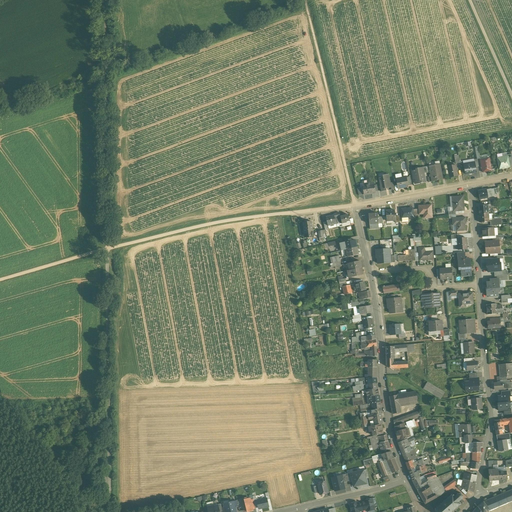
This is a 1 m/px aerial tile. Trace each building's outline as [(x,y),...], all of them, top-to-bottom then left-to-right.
[(507,157),(497,158),(499,169),(509,167),(507,156),(507,157)] [(491,171),(489,158),(480,160),(482,172),(491,171)] [(474,163),(463,165),(465,174),(476,172),(475,167),(474,163)] [(440,164),(429,166),(431,177),(432,182),(437,181),(436,179),(442,178),(440,164)] [(456,165),(447,167),(449,178),(458,176),(456,165)] [(422,167),(416,169),(416,170),(412,171),(414,183),(420,182),(421,184),(425,183),(424,173),(422,167)] [(383,177),(378,178),(381,192),(386,191),(386,189),(391,188),(391,190),(390,183),(388,174),(383,175),(383,177)] [(406,177),(396,179),(397,189),(408,187),(408,186),(406,177)] [(373,183),(362,185),(364,195),(375,193),(374,192),(373,186),(373,183)] [(486,190),(482,191),(482,190),(478,191),(479,199),(488,197),(486,190)] [(463,196),(452,197),(453,211),(454,211),(455,211),(464,210),(463,196)] [(487,205),(479,206),(479,215),(492,214),(492,211),(489,211),(489,212),(488,212),(487,205)] [(431,206),(418,206),(419,209),(419,214),(427,214),(427,218),(432,218),(431,206)] [(413,208),(401,209),(402,218),(408,218),(413,217),(413,210),(413,208)] [(395,211),(386,211),(386,221),(395,221),(396,221),(395,217),(395,211)] [(378,214),(372,214),(372,215),(369,215),(370,224),(374,224),(374,223),(378,222),(378,224),(378,217),(378,214)] [(492,214),(479,215),(480,222),(489,221),(488,219),(494,218),(494,214),(492,214)] [(334,215),(326,217),(326,218),(327,222),(328,226),(336,224),(335,219),(334,215)] [(340,217),(341,220),(342,224),(347,223),(346,222),(349,221),(348,215),(340,217)] [(456,218),(452,219),(452,226),(456,225),(456,231),(465,231),(464,222),(466,222),(465,218),(456,218)] [(311,222),(303,223),(304,237),(313,236),(311,222)] [(486,228),(482,229),(482,236),(494,235),(493,228),(486,228)] [(325,230),(318,231),(319,238),(324,237),(327,237),(325,230)] [(466,238),(457,239),(458,250),(467,249),(466,238)] [(355,240),(347,242),(344,243),(344,245),(340,246),(341,251),(344,250),(356,247),(355,240)] [(493,242),(485,242),(486,253),(496,252),(499,252),(498,242),(498,241),(493,242)] [(356,247),(344,250),(346,257),(358,255),(356,247)] [(432,251),(424,252),(424,248),(418,248),(418,253),(419,260),(433,259),(432,251)] [(389,249),(376,250),(376,255),(377,255),(378,264),(390,263),(389,249)] [(408,255),(398,256),(398,262),(412,261),(415,261),(414,253),(414,251),(411,252),(411,250),(408,250),(408,255)] [(469,259),(464,260),(464,258),(460,259),(460,260),(459,260),(460,268),(462,268),(463,276),(471,275),(470,270),(469,270),(469,259)] [(494,259),(486,260),(486,267),(487,267),(488,272),(494,272),(501,271),(500,263),(499,263),(499,259),(494,259)] [(358,261),(346,264),(348,271),(361,268),(360,265),(359,265),(358,261)] [(348,271),(347,271),(349,278),(362,275),(361,268),(348,271)] [(450,269),(446,270),(446,269),(440,269),(439,269),(440,280),(440,279),(447,279),(447,278),(451,278),(451,279),(452,279),(451,276),(451,269),(451,268),(450,268),(450,269)] [(495,279),(490,280),(490,282),(487,283),(487,288),(486,288),(486,289),(499,288),(499,285),(498,281),(498,279),(495,279)] [(364,283),(355,284),(356,287),(356,290),(357,292),(366,290),(364,283)] [(398,284),(382,287),(383,293),(399,290),(398,288),(398,284)] [(347,286),(342,287),(344,295),(352,293),(350,285),(347,286)] [(499,288),(486,289),(487,295),(488,295),(489,297),(498,297),(498,292),(499,292),(499,288)] [(370,291),(358,293),(359,299),(371,297),(370,291)] [(438,293),(425,294),(426,301),(427,301),(427,307),(439,306),(438,293)] [(472,293),(458,294),(459,304),(473,303),(472,293)] [(387,299),(387,305),(388,305),(389,313),(402,312),(400,298),(395,298),(387,299)] [(365,306),(359,308),(359,309),(360,314),(372,312),(371,305),(365,306)] [(371,319),(363,321),(364,329),(372,327),(371,319)] [(466,320),(459,321),(460,333),(461,333),(465,333),(475,332),(474,321),(466,322),(466,320)] [(441,321),(433,322),(429,323),(430,332),(439,331),(440,337),(443,337),(442,330),(441,321)] [(400,324),(389,325),(390,335),(398,335),(400,334),(400,324)] [(376,340),(366,341),(366,347),(372,346),(372,349),(376,348),(376,340)] [(468,343),(463,343),(463,344),(464,355),(474,354),(473,342),(468,343)] [(414,344),(406,345),(406,346),(407,346),(407,350),(407,351),(407,352),(414,352),(414,344)] [(394,346),(386,347),(386,359),(395,358),(394,352),(394,347),(394,346)] [(376,348),(372,349),(372,350),(367,351),(367,354),(367,357),(377,357),(376,348)] [(473,362),(466,363),(467,371),(477,370),(477,362),(473,362)] [(511,364),(499,365),(500,377),(506,377),(511,376),(511,364)] [(376,367),(368,367),(368,378),(376,378),(376,367)] [(470,382),(466,382),(466,386),(465,387),(466,390),(467,391),(471,391),(478,390),(478,385),(479,384),(478,381),(470,382)] [(444,392),(427,382),(423,389),(440,399),(444,392)] [(377,388),(369,390),(365,390),(367,397),(379,395),(377,388)] [(416,392),(397,395),(399,407),(418,403),(416,392)] [(367,397),(368,404),(372,403),(380,402),(379,395),(367,397)] [(397,395),(389,396),(392,414),(400,413),(399,407),(397,395)] [(476,399),(471,399),(471,400),(472,409),(482,409),(481,399),(476,399)] [(380,414),(372,415),(372,417),(375,416),(375,418),(373,419),(373,421),(374,425),(381,424),(382,424),(380,414)] [(412,414),(393,421),(394,426),(412,420),(414,419),(412,414)] [(508,418),(495,421),(495,423),(494,423),(496,435),(502,434),(501,430),(504,430),(503,425),(509,424),(508,418)] [(412,420),(403,423),(405,429),(407,428),(408,429),(414,427),(412,420)] [(398,426),(394,427),(395,431),(405,429),(403,423),(398,425),(398,426)] [(374,425),(369,426),(370,432),(372,431),(372,433),(382,431),(381,424),(374,425)] [(470,424),(458,425),(460,444),(468,444),(472,443),(471,435),(470,424)] [(405,429),(395,431),(397,441),(402,440),(410,437),(408,429),(407,428),(405,429)] [(373,436),(369,437),(370,438),(373,450),(380,448),(379,443),(377,437),(384,435),(384,433),(383,434),(373,436)] [(502,434),(496,435),(497,442),(506,440),(510,440),(509,433),(502,434)] [(384,435),(377,437),(379,443),(388,441),(386,435),(384,435)] [(506,440),(497,442),(499,452),(508,450),(506,440)] [(388,441),(379,443),(380,448),(381,451),(390,448),(388,441)] [(482,443),(473,443),(472,443),(468,444),(468,449),(465,449),(465,453),(466,453),(473,453),(480,452),(480,448),(482,448),(482,443)] [(391,451),(381,454),(382,459),(383,462),(387,461),(393,459),(391,451)] [(480,452),(473,453),(472,458),(472,462),(479,463),(480,459),(480,452)] [(407,454),(403,456),(405,462),(411,460),(410,457),(408,453),(407,454)] [(453,455),(450,456),(451,465),(454,464),(454,466),(459,465),(458,460),(454,460),(453,455)] [(393,459),(387,461),(392,473),(398,470),(395,462),(393,459)] [(392,473),(387,461),(383,462),(382,462),(387,475),(392,473)] [(387,475),(382,462),(378,463),(383,477),(387,475)] [(414,472),(413,468),(408,470),(409,473),(412,480),(417,478),(419,477),(418,474),(417,471),(414,472)] [(363,470),(357,472),(360,485),(366,483),(365,479),(363,470)] [(498,470),(489,471),(489,480),(499,480),(498,471),(498,470)] [(506,471),(498,471),(499,480),(507,479),(506,471)] [(353,486),(360,485),(357,472),(350,473),(351,481),(353,486)] [(476,476),(464,473),(463,478),(466,479),(466,480),(468,481),(468,482),(469,482),(472,483),(472,480),(475,481),(476,476)] [(341,476),(332,478),(335,491),(345,489),(343,483),(342,476),(341,476)] [(420,484),(417,478),(412,480),(413,484),(417,490),(421,487),(420,484)] [(428,484),(427,485),(431,490),(440,485),(437,478),(427,481),(428,484)] [(455,480),(442,488),(445,493),(456,485),(455,480)] [(472,483),(469,482),(469,483),(468,482),(468,481),(466,480),(463,480),(461,488),(465,489),(467,490),(473,493),(474,492),(475,484),(472,483)] [(322,482),(317,484),(318,486),(319,493),(320,495),(328,493),(326,484),(323,484),(322,482)] [(427,485),(417,491),(422,500),(426,498),(424,495),(431,490),(427,485)] [(442,488),(434,493),(436,498),(445,493),(442,488)] [(511,489),(483,502),(489,509),(488,510),(489,511),(511,501),(511,489)] [(448,498),(447,497),(447,498),(444,501),(444,500),(443,501),(444,501),(441,504),(440,503),(439,504),(440,504),(437,507),(436,506),(436,507),(435,509),(434,508),(434,509),(434,510),(434,511),(435,510),(436,511),(435,511),(451,511),(452,511),(453,511),(456,508),(456,509),(457,508),(456,508),(459,505),(460,506),(461,505),(462,505),(464,504),(464,502),(462,500),(462,499),(461,499),(462,497),(463,496),(462,496),(460,494),(461,493),(460,493),(460,494),(458,494),(457,493),(454,491),(452,491),(451,492),(451,494),(450,494),(451,495),(448,498)] [(250,499),(246,500),(246,498),(241,500),(244,511),(247,511),(253,511),(252,509),(251,504),(250,500),(250,499)] [(266,498),(257,501),(257,502),(259,509),(268,507),(267,500),(266,498)] [(369,499),(367,499),(367,500),(364,500),(365,503),(367,509),(367,511),(374,510),(373,508),(374,508),(373,504),(371,499),(369,499)] [(229,505),(224,506),(224,507),(225,511),(235,511),(235,508),(234,502),(228,503),(229,505)] [(356,502),(354,503),(354,502),(352,503),(350,504),(351,509),(350,510),(350,511),(358,511),(359,511),(357,505),(356,502)] [(481,511),(485,511),(488,510),(489,509),(483,502),(477,506),(481,511)]
